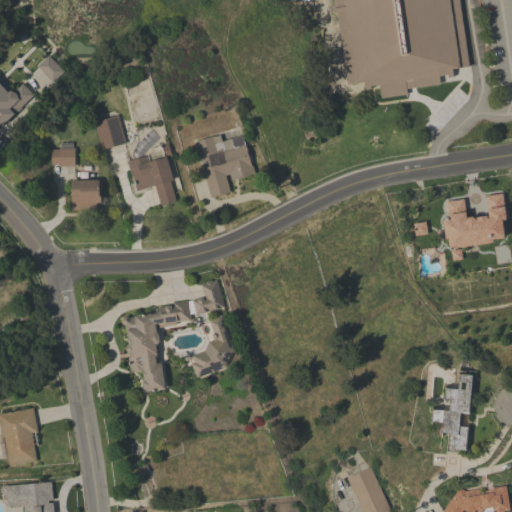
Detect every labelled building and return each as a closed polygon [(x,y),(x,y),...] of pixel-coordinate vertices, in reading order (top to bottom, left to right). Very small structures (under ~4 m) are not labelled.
[(458,0),(468,66),(452,68),(453,76),(447,77),(447,74),(438,75),(440,83),(406,88),(407,94),(380,98),(378,84),(370,85),(371,88),(365,89),(364,81),(356,82),(347,83),(336,10),(332,11),(331,8),(336,7),(335,0),(458,0)] [(64,71),(52,82),(37,66),(48,55),(64,71)] [(0,83),(8,92),(10,89),(12,92),(22,83),(33,94),(20,107),(21,108),(15,114),(14,113),(2,125),(0,124),(0,83)] [(125,142),(101,149),(93,121),(117,114),(125,142)] [(212,135),(212,136),(220,134),(221,141),(242,135),(251,165),(252,165),(254,173),(231,180),(229,174),(225,175),(230,191),(210,197),(202,168),(208,166),(207,159),(200,161),(194,141),(212,135)] [(147,154),(147,153),(150,153),(151,150),(151,148),(160,145),(160,144),(167,142),(171,155),(166,157),(173,180),(170,181),(176,201),(160,205),(154,185),(136,190),(127,160),(147,154)] [(74,165),(58,165),(58,164),(51,164),(51,149),(58,149),(58,147),(74,147),(74,165)] [(99,191),(100,191),(100,202),(96,202),(96,212),(87,212),(87,209),(71,209),(70,180),(98,179),(99,191)] [(458,247),(458,244),(448,245),(447,238),(445,238),(442,219),(448,218),(446,201),(463,198),(466,217),(472,216),(476,219),(476,216),(486,215),(487,217),(488,217),(485,195),(502,193),(505,219),(501,219),(503,237),(492,239),(493,242),(458,247)] [(224,307),(195,315),(191,299),(203,296),(200,284),(205,283),(205,281),(210,279),(211,281),(216,280),(224,307)] [(190,320),(176,322),(175,320),(154,323),(155,331),(157,333),(158,340),(156,343),(154,344),(156,354),(154,354),(156,363),(161,362),(164,388),(145,391),(145,390),(142,387),(142,382),(143,380),(143,376),(142,376),(142,371),(142,368),(141,368),(140,371),(135,371),(132,369),(130,370),(128,352),(126,350),(125,348),(126,346),(128,343),(125,324),(122,322),(122,319),(123,316),(127,316),(129,318),(134,317),(133,312),(151,309),(151,313),(157,312),(156,307),(173,304),(173,303),(187,300),(190,320)] [(233,350),(225,366),(196,377),(190,363),(193,361),(191,355),(203,351),(208,341),(214,338),(212,338),(211,336),(211,334),(213,332),(208,321),(221,316),(233,350)] [(468,446),(467,454),(461,454),(462,449),(457,448),(457,452),(446,451),(448,433),(442,432),(441,436),(436,435),(437,422),(431,421),(432,408),(448,410),(449,399),(444,399),(445,387),(457,388),(458,379),(454,379),(455,369),(477,371),(476,377),(472,376),(465,446),(468,446)] [(2,460),(0,449),(0,413),(32,407),(37,431),(31,432),(36,460),(9,465),(7,459),(2,460)] [(362,511),(346,478),(370,467),(390,511),(362,511)] [(22,511),(22,505),(6,506),(0,500),(0,488),(1,488),(1,486),(20,484),(20,483),(51,480),(53,511),(22,511)] [(459,487),(464,490),(478,488),(479,491),(487,489),(487,488),(505,485),(509,509),(504,510),(502,511),(478,511),(476,510),(474,511),(468,511),(463,508),(460,511),(443,511),(442,511),(459,487)]
